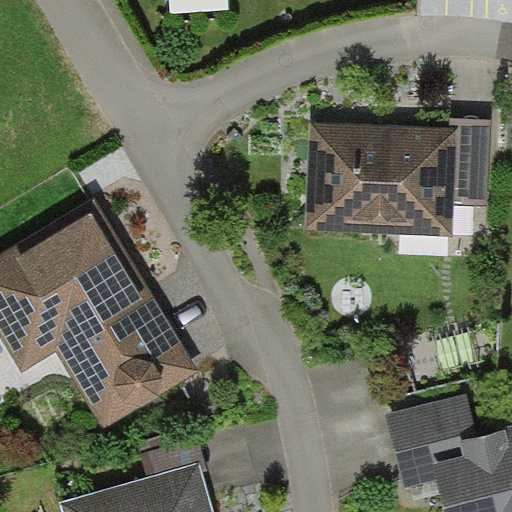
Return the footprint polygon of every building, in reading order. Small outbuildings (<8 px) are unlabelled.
[(450,118),(450,126),(458,126),(456,204),(488,205),(491,119),(450,118)] [(354,123),(310,121),(306,230),(454,235),(456,204),(458,126),(450,126),(354,123)] [(97,197),(0,254),(0,335),(23,374),(59,353),(103,428),(200,371),(155,295),(97,197)] [(469,394),(388,414),(407,488),(440,480),(436,465),(466,457),(461,439),(479,435),(469,394)] [(511,511),(511,426),(479,435),(461,439),(466,457),(436,465),(440,480),(446,511),(511,511)] [(142,453),(148,476),(199,462),(202,471),(207,470),(199,438),(142,453)] [(148,476),(60,501),(62,511),(213,511),(202,471),(199,462),(148,476)]
